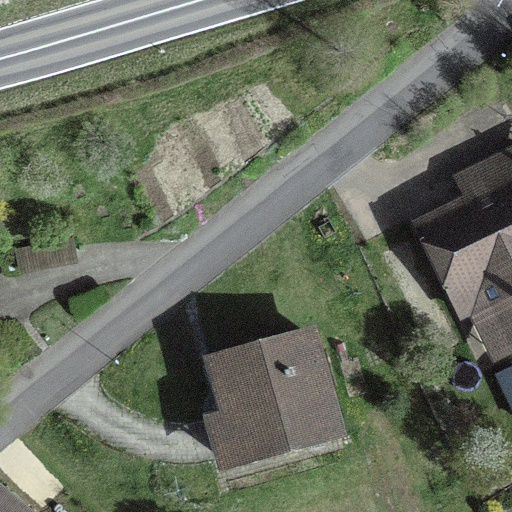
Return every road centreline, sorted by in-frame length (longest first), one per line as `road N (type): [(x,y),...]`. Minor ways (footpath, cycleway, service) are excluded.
road 1 (residential): [(502,0),(467,42),(0,427)]
road 2 (primary): [(197,0),(0,58)]
